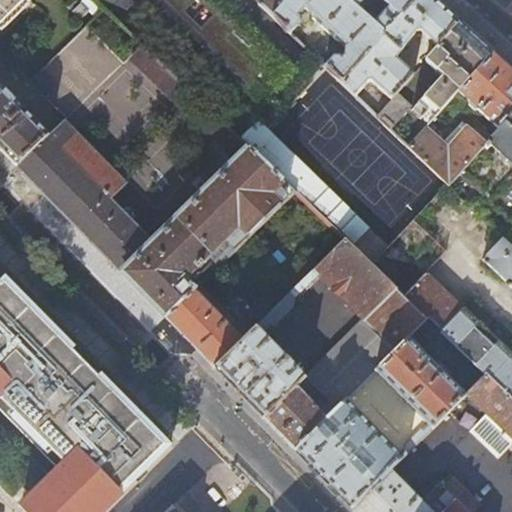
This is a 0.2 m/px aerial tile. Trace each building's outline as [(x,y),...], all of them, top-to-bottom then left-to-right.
[(0,0),(0,24),(23,0),(0,0)] [(129,0),(94,0),(117,21),(134,4),(129,0)] [(171,0),(268,91),(289,69),(259,41),(278,22),(272,16),(260,4),(241,24),(216,0),(171,0)] [(259,0),(258,2),(260,4),(272,16),(287,0),(259,0)] [(287,0),(272,16),(278,22),(290,33),(299,22),(299,17),(297,15),(303,7),(311,15),(310,16),(336,39),(337,38),(344,46),(344,53),(340,56),(338,55),(332,55),(323,65),(341,82),(383,36),(415,0),(287,0)] [(438,3),(434,0),(415,0),(383,36),(400,53),(417,33),(421,32),(437,46),(459,22),(438,3)] [(478,39),(459,22),(437,46),(427,58),(445,75),(420,103),(435,117),(458,92),(494,53),(478,39)] [(396,58),(400,53),(383,36),(341,82),(355,95),(368,82),(371,82),(390,99),(397,91),(413,74),(396,58)] [(511,69),(494,53),(458,92),(499,129),(511,114),(511,69)] [(212,138),(225,125),(170,72),(157,86),(212,138)] [(0,148),(16,166),(49,134),(8,92),(0,83),(0,148)] [(412,106),(397,91),(390,99),(376,115),(390,129),(412,106)] [(511,114),(499,129),(491,139),(460,172),(511,219),(511,114)] [(439,121),(435,117),(408,146),(447,184),(448,185),(460,172),(491,139),(475,125),(471,129),(462,122),(442,144),(430,132),(439,121)] [(257,118),(238,138),(248,148),(281,178),(306,203),(325,182),(257,118)] [(49,134),(16,166),(124,275),(144,295),(166,318),(196,288),(184,276),(224,237),(235,249),(280,203),(268,192),(281,178),(248,148),(152,243),(109,199),(125,183),(62,120),(49,134)] [(511,245),(504,237),(481,261),(487,267),(489,265),(498,273),(511,286),(511,245)] [(365,320),(396,289),(345,240),(292,292),(299,298),(322,276),(365,320)] [(477,293),(440,258),(427,271),(443,286),(464,307),(466,305),(474,297),(474,296),(477,293)] [(0,409),(58,469),(20,506),(26,511),(103,511),(171,445),(100,373),(97,376),(72,350),(75,347),(4,275),(0,279),(0,409)] [(199,285),(196,288),(166,318),(186,338),(216,368),(249,335),(199,285)] [(406,299),(396,289),(365,320),(396,352),(410,338),(429,321),(406,299)] [(288,296),(257,327),(263,333),(275,321),(277,324),(297,305),(288,296)] [(511,350),(466,305),(464,307),(440,331),(487,376),(511,400),(511,350)] [(396,352),(365,320),(307,378),(312,383),(327,399),(338,410),(347,400),(376,372),(396,352)] [(263,333),(257,327),(249,335),(216,368),(241,393),(266,419),(297,387),(307,378),(263,333)] [(467,395),(410,338),(396,352),(376,372),(429,425),(422,432),(421,431),(405,447),(406,448),(400,454),(347,400),(338,410),(328,419),(327,420),(338,430),(327,441),(316,431),(296,450),(322,476),(352,507),(391,470),(467,395)] [(511,511),(511,400),(487,376),(467,395),(487,416),(470,433),(498,459),(511,445),(511,511),(471,511),(480,504),(454,478),(445,487),(439,481),(426,495),(422,491),(417,495),(391,470),(352,507),(357,511),(511,511)] [(303,393),(312,383),(307,378),(297,387),(303,393)] [(303,393),(297,387),(266,419),(279,432),(296,450),(316,431),(327,420),(328,419),(317,408),(303,393)] [(327,399),(317,408),(328,419),(338,410),(327,399)]
